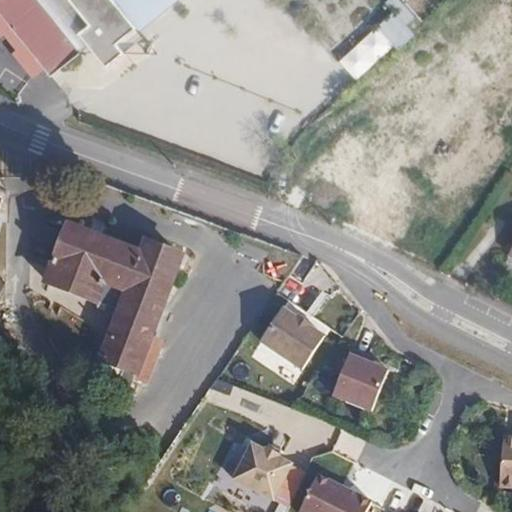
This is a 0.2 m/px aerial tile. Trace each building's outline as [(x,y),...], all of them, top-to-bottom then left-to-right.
[(35,0),(0,0),(0,13),(48,73),(77,50),(35,0)] [(67,0),(86,22),(75,31),(104,65),(142,34),(136,28),(169,0),(67,0)] [(389,44),(418,19),(401,0),(383,0),(365,16),(389,44)] [(360,41),(329,40),(328,54),(359,55),(360,41)] [(70,225),(48,281),(122,310),(103,358),(123,366),(120,376),(134,381),(182,255),(148,241),(143,253),(70,225)] [(271,322),(260,341),(303,371),(325,334),(312,326),(313,322),(301,314),(299,318),(284,305),(271,322)] [(351,351),(335,397),(372,410),(387,369),(367,362),(369,357),(351,351)] [(205,432),(186,476),(219,490),(238,445),(205,432)] [(511,434),(502,434),(498,488),(511,488),(511,434)] [(293,462),(249,439),(228,481),(274,503),(293,462)] [(324,478),(306,511),(374,511),(378,504),(356,494),(353,499),(343,494),(345,488),(324,478)] [(345,488),(343,494),(353,499),(356,494),(345,488)]
